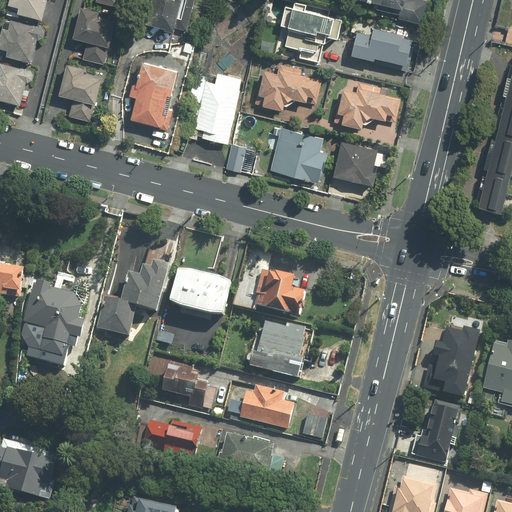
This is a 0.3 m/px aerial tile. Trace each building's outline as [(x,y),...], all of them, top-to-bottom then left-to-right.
[(16,16),(42,22),(46,0),(10,0),(9,7),(18,9),(16,16)] [(120,10),(122,0),(98,0),(98,4),(120,10)] [(193,0),(153,0),(147,25),(186,34),(193,0)] [(419,0),(361,0),(361,3),(401,12),(399,20),(422,26),(428,2),(419,0)] [(287,30),(283,46),(302,50),(300,59),(320,64),(326,38),(338,41),(344,20),(307,10),(308,6),(294,2),(292,8),(285,6),(280,28),(287,30)] [(82,9),(74,41),(86,44),(82,60),(107,66),(117,22),(99,17),(100,14),(82,9)] [(4,59),(31,65),(37,40),(38,40),(39,40),(40,40),(40,39),(41,39),(41,38),(42,38),(42,37),(43,36),(43,35),(43,34),(43,33),(43,32),(42,31),(42,30),(41,30),(41,29),(40,29),(40,28),(11,22),(5,20),(0,39),(0,50),(6,51),(4,59)] [(357,35),(351,58),(375,63),(376,61),(410,69),(416,46),(411,45),(412,39),(402,37),(402,35),(373,28),(371,38),(357,35)] [(193,59),(184,56),(180,67),(190,70),(193,59)] [(30,72),(30,71),(1,64),(0,63),(0,102),(21,108),(27,84),(28,83),(29,83),(29,82),(30,82),(30,81),(31,81),(31,80),(32,79),(32,78),(32,77),(32,76),(32,75),(31,74),(31,73),(30,73),(30,72)] [(130,120),(167,131),(173,111),(167,110),(178,73),(142,63),(132,98),(136,99),(130,120)] [(285,101),(307,104),(308,98),(316,99),(319,80),(302,77),(303,69),(279,65),(278,74),(262,71),(258,97),(264,97),(262,108),(283,112),(285,101)] [(93,122),(103,79),(85,75),(86,71),(68,66),(60,98),(73,101),(69,116),(93,122)] [(511,73),(479,202),(503,209),(511,172),(511,73)] [(194,80),(182,136),(198,140),(198,138),(228,145),(242,80),(218,75),(215,85),(194,80)] [(342,126),(362,130),(364,119),(397,124),(401,100),(380,96),(381,87),(358,83),(357,92),(343,90),(339,114),(343,115),(342,126)] [(270,173),(317,185),(325,154),(321,153),(325,140),(281,128),(270,173)] [(400,135),(382,131),(379,143),(397,147),(400,135)] [(376,173),(372,172),(373,166),(385,168),(388,153),(341,142),(333,178),(373,187),(376,173)] [(246,148),(232,145),(227,170),(241,174),(246,148)] [(153,262),(152,268),(144,266),(141,277),(128,274),(120,304),(107,301),(99,331),(131,340),(139,310),(154,314),(167,266),(153,262)] [(0,263),(0,295),(19,298),(23,273),(5,271),(6,265),(0,263)] [(232,282),(181,270),(173,303),(225,315),(232,282)] [(266,312),(294,318),(303,308),(306,293),(292,290),(294,278),(262,272),(255,306),(266,312)] [(22,341),(29,350),(27,359),(66,367),(69,351),(79,353),(84,326),(79,325),(83,309),(75,296),(52,291),(53,288),(34,284),(22,341)] [(299,360),(306,330),(265,320),(257,355),(253,354),(250,370),(300,382),(305,362),(299,360)] [(443,345),(436,343),(433,355),(438,356),(435,369),(430,367),(425,391),(463,399),(478,331),(463,328),(462,333),(446,330),(443,345)] [(175,335),(159,331),(156,341),(172,345),(175,335)] [(500,403),(511,405),(511,342),(507,342),(507,345),(494,343),(484,390),(502,394),(500,403)] [(171,363),(163,396),(192,404),(191,409),(210,414),(216,391),(208,389),(212,374),(171,363)] [(232,402),(229,414),(240,417),(240,419),(289,431),(294,411),(289,403),(283,402),(285,393),(248,384),(243,405),(232,402)] [(416,459),(445,466),(450,447),(454,448),(462,413),(433,406),(425,439),(421,438),(416,459)] [(170,425),(149,420),(143,449),(193,461),(201,428),(171,421),(170,425)] [(220,465),(279,480),(285,459),(272,456),(274,447),(227,436),(220,465)] [(0,490),(12,493),(7,511),(27,511),(31,497),(50,502),(54,484),(50,484),(55,461),(0,448),(0,490)] [(435,511),(437,504),(433,503),(437,485),(402,477),(400,488),(395,487),(388,511),(435,511)] [(484,511),(489,494),(463,489),(462,496),(451,493),(446,511),(484,511)] [(511,511),(511,503),(496,500),(493,511),(511,511)] [(176,511),(177,510),(139,501),(136,511),(176,511)]
